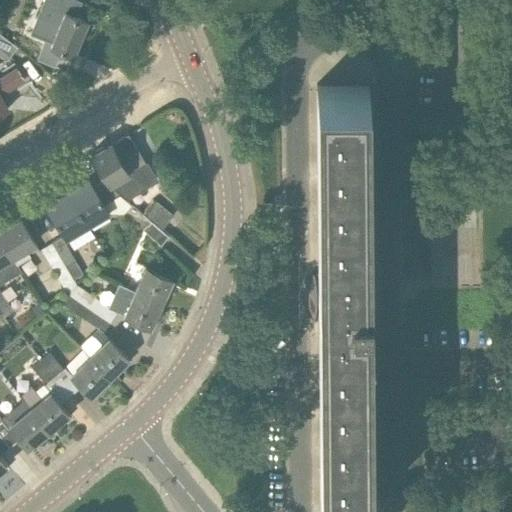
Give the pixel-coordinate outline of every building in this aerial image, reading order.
[(31,30),(30,32),(53,42),(52,44),(74,54),(87,20),(76,15),(82,0),(81,0),(45,0),(33,31),(31,30)] [(17,47),(0,34),(0,52),(8,58),(17,47)] [(0,114),(9,109),(2,97),(27,80),(18,67),(0,79),(0,114)] [(330,505),(373,504),(370,84),(326,84),(326,103),(318,103),(322,486),(330,486),(330,505)] [(110,185),(119,193),(128,200),(150,187),(138,166),(146,161),(129,132),(91,154),(107,180),(110,185)] [(128,200),(119,193),(110,185),(107,180),(94,187),(89,178),(67,191),(88,225),(109,213),(125,213),(132,204),(128,200)] [(88,225),(67,191),(46,204),(66,238),(88,225)] [(162,227),(173,214),(155,199),(143,211),(162,227)] [(144,228),(151,220),(132,204),(125,213),(144,228)] [(21,219),(0,231),(0,235),(13,257),(35,243),(21,219)] [(170,236),(151,220),(144,228),(162,244),(170,236)] [(16,263),(13,257),(0,235),(0,284),(21,271),(16,263)] [(61,237),(52,243),(63,262),(74,279),(83,273),(61,237)] [(52,268),(55,267),(63,262),(52,243),(41,249),(52,268)] [(136,291),(162,303),(173,278),(147,267),(136,291)] [(77,284),(76,285),(68,292),(111,321),(118,312),(151,327),(162,303),(136,291),(119,283),(108,305),(77,284)] [(0,290),(0,312),(1,314),(11,307),(0,290)] [(111,321),(68,292),(59,300),(104,331),(111,321)] [(91,355),(111,376),(129,358),(109,338),(91,355)] [(41,359),(54,376),(64,368),(50,351),(41,359)] [(111,376),(91,355),(72,374),(92,394),(111,376)] [(54,376),(41,359),(32,366),(45,383),(54,376)] [(23,400),(49,430),(69,413),(51,391),(42,398),(32,386),(21,394),(20,393),(19,394),(23,400)] [(23,400),(2,417),(0,419),(2,421),(8,428),(11,425),(29,447),(49,430),(23,400)]
